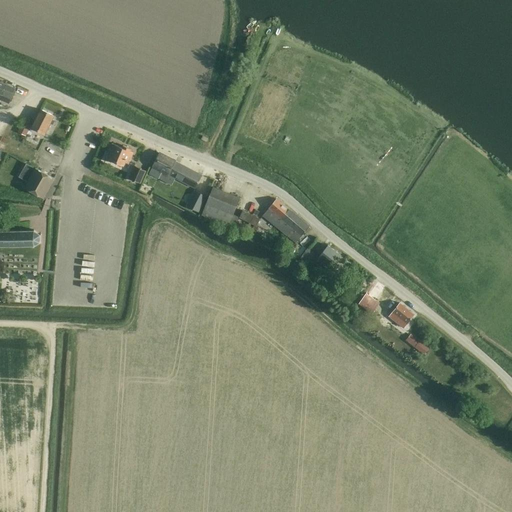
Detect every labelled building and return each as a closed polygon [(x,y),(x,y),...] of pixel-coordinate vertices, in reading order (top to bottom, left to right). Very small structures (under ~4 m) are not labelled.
[(9,103),(15,88),(6,84),(0,81),(0,98),(0,99),(9,103)] [(44,134),(53,116),(41,110),(32,128),(44,134)] [(24,120),(18,131),(24,135),(25,136),(31,124),(32,122),(25,118),(24,120)] [(122,146),(113,143),(107,158),(124,165),(126,160),(129,161),(133,152),(130,151),(131,149),(122,145),(122,146)] [(195,188),(202,174),(160,153),(153,166),(195,188)] [(26,164),(20,177),(28,181),(24,188),(44,198),(55,179),(53,178),(34,168),(26,164)] [(140,183),(146,170),(135,165),(129,178),(140,183)] [(228,225),(236,207),(239,198),(238,197),(213,187),(210,194),(202,215),(228,225)] [(194,191),(187,205),(199,211),(206,196),(194,191)] [(288,255),(297,243),(296,242),(310,225),(277,199),(263,216),(286,235),(277,246),(288,255)] [(253,234),(260,218),(258,217),(242,210),(232,231),(243,237),(246,230),(253,234)] [(40,243),(40,235),(34,230),(0,230),(0,246),(34,246),(40,243)] [(331,268),(336,261),(341,256),(328,245),(324,250),(317,258),(331,268)] [(352,290),(356,284),(347,276),(342,282),(352,290)] [(372,313),(380,303),(376,300),(385,287),(385,286),(375,280),(358,304),(372,313)] [(404,328),(414,314),(400,303),(389,316),(404,328)] [(424,355),(429,347),(411,332),(405,340),(424,355)]
